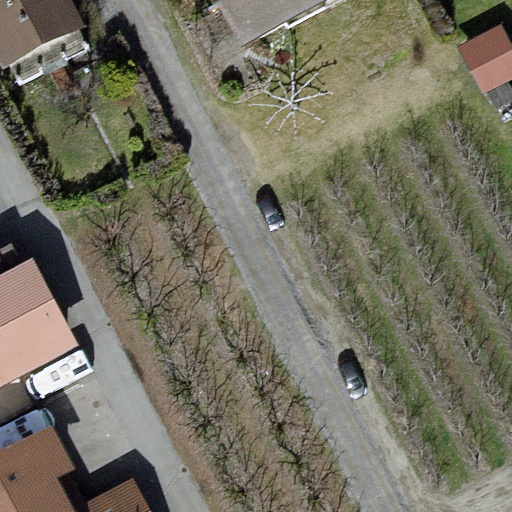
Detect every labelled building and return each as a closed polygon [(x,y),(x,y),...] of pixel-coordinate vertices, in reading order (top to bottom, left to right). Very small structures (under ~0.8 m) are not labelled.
[(0,0),(0,60),(11,86),(56,65),(97,44),(74,0),(0,0)] [(211,0),(228,20),(248,63),(368,0),(211,0)] [(462,40),(486,85),(511,71),(511,28),(506,17),(462,40)] [(424,243),(316,301),(333,326),(342,347),(448,287),(444,267),(424,243)] [(63,320),(42,272),(0,289),(0,401),(80,361),(63,320)] [(0,511),(149,511),(139,491),(95,511),(91,511),(61,442),(3,476),(0,477),(0,511)]
